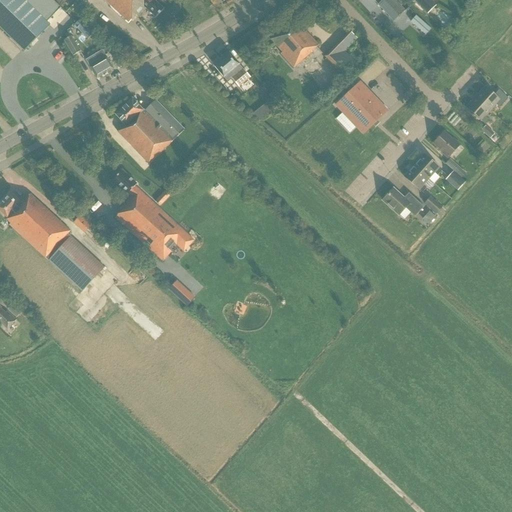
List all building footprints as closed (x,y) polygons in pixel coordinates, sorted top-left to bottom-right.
[(0,0),(0,27),(22,50),(39,33),(40,34),(64,10),(53,0),(0,0)] [(104,0),(129,23),(136,16),(138,17),(146,9),(156,18),(164,10),(154,1),(154,0),(104,0)] [(373,0),(393,21),(405,11),(394,0),(373,0)] [(437,5),(433,1),(432,0),(413,0),(428,14),(437,5)] [(411,22),(424,37),(430,32),(416,17),(411,22)] [(293,20),(271,39),(282,52),(281,54),(294,68),(312,52),(311,52),(318,45),(306,31),(304,33),(293,20)] [(82,37),(88,33),(82,23),(76,27),(82,37)] [(345,52),(357,39),(350,32),(325,56),(347,78),(359,66),(345,52)] [(81,51),(72,36),(64,40),(73,56),(81,51)] [(410,45),(402,37),(398,41),(405,49),(410,45)] [(86,60),(97,79),(113,69),(102,50),(86,60)] [(225,80),(229,77),(237,86),(249,77),(242,69),(238,64),(228,53),(213,66),(225,80)] [(389,111),(360,81),(334,106),(363,135),(389,111)] [(476,97),(491,111),(496,105),(500,108),(508,99),(499,90),(494,95),(485,87),(476,97)] [(491,111),(476,97),(466,108),(485,124),(489,120),(485,117),(491,111)] [(125,125),(118,132),(149,164),(184,130),(156,101),(145,111),(144,112),(143,111),(132,99),(116,115),(125,125)] [(495,134),(485,125),(481,131),(490,139),(495,134)] [(434,144),(443,152),(442,153),(448,158),(460,145),(454,139),(453,140),(444,133),(434,144)] [(414,166),(429,179),(434,173),(437,176),(442,171),(439,168),(424,154),(414,166)] [(450,160),(445,165),(453,171),(461,179),(466,174),(450,160)] [(429,179),(414,166),(404,177),(419,190),(422,192),(427,188),(424,185),(429,179)] [(137,184),(122,171),(113,180),(128,194),(128,193),(132,197),(121,209),(122,211),(115,218),(163,261),(177,246),(184,252),(194,241),(135,186),(137,184)] [(465,182),(461,179),(453,171),(445,180),(458,191),(465,182)] [(408,202),(393,189),(383,201),(399,215),(405,208),(415,217),(424,207),(413,197),(408,202)] [(0,203),(0,210),(8,218),(22,204),(10,193),(0,203)] [(97,201),(109,211),(114,204),(103,194),(97,201)] [(30,195),(22,204),(8,218),(12,222),(9,225),(82,292),(104,268),(68,234),(70,231),(30,195)] [(442,207),(431,197),(424,204),(436,215),(442,207)] [(74,222),(85,233),(91,227),(80,216),(74,222)] [(427,217),(420,224),(425,228),(431,221),(427,217)] [(231,219),(228,224),(234,228),(237,223),(231,219)] [(229,294),(239,283),(221,267),(228,259),(221,253),(204,272),(229,294)] [(138,280),(126,262),(119,266),(131,285),(138,280)] [(183,264),(174,274),(200,297),(207,288),(219,299),(224,294),(215,286),(215,285),(211,281),(207,286),(183,264)] [(0,322),(7,329),(16,320),(7,311),(5,313),(0,307),(0,322)]
